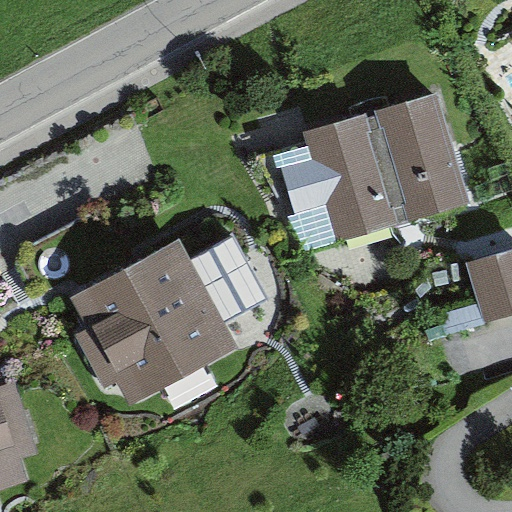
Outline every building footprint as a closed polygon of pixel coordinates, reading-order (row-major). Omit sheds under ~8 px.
[(438,92),(302,134),(311,164),(284,172),(297,214),(325,205),(337,244),(403,224),(472,203),(438,92)] [(60,282),(71,300),(123,273),(91,215),(17,256),(39,294),(60,282)] [(123,273),(71,300),(87,331),(76,337),(105,391),(119,384),(131,407),(237,351),(222,322),(267,299),(236,241),(191,265),(179,243),(123,273)] [(511,255),(475,267),(492,320),(511,314),(511,255)] [(0,490),(28,482),(22,462),(40,456),(18,382),(1,387),(0,382),(0,490)]
